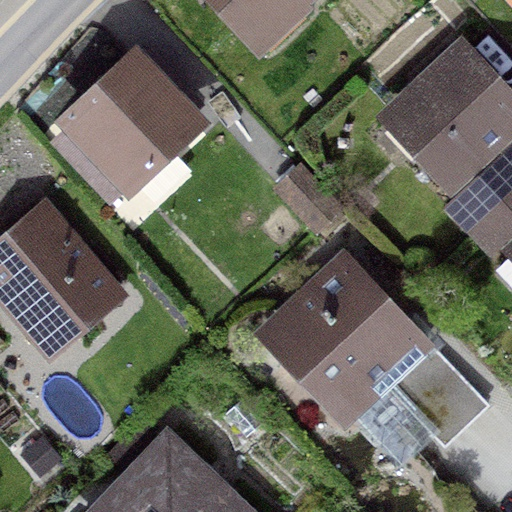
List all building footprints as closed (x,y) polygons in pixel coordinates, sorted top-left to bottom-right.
[(291,2),(293,4),(297,0),(217,0),(252,37),(291,2)] [(394,114),(454,178),(511,123),(511,106),(460,52),(394,114)] [(99,151),(127,180),(189,120),(161,91),(172,80),(154,60),(142,71),(133,61),(71,120),(76,126),(59,142),(83,167),(99,151)] [(511,159),(507,154),(452,205),(472,227),(511,189),(511,159)] [(276,188),(318,232),(341,209),(300,166),(276,188)] [(493,249),(511,230),(511,189),(472,227),(493,249)] [(0,250),(0,291),(48,348),(114,292),(46,212),(0,250)] [(511,255),(500,267),(499,273),(511,287),(511,255)] [(387,388),(441,444),(486,401),(433,346),(426,353),(343,266),(274,331),(280,338),(271,347),(332,411),(341,403),(346,409),(371,386),(379,395),(387,388)] [(244,511),(167,439),(97,511),(244,511)]
